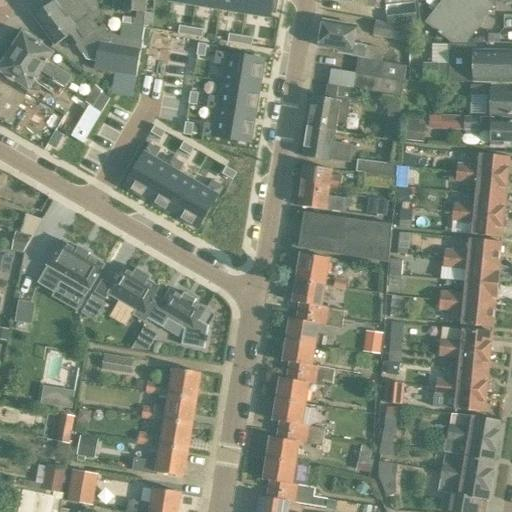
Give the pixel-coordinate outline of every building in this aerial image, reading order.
[(94,69),(137,77),(138,77),(145,43),(142,43),(143,42),(108,34),(102,26),(99,28),(94,21),(100,17),(97,0),(50,0),(50,1),(52,5),(34,17),(55,46),(70,35),(77,45),(76,46),(82,55),(99,42),(94,69)] [(115,0),(115,10),(136,12),(136,18),(123,17),(120,35),(142,38),(145,0),(115,0)] [(196,0),(195,5),(220,9),(221,0),(196,0)] [(221,0),(220,9),(219,14),(244,18),(245,14),(247,0),(221,0)] [(247,0),(245,14),(271,18),(271,13),(275,14),(277,0),(247,0)] [(387,22),(387,23),(384,0),(333,0),(366,6),(364,18),(387,22)] [(384,0),(387,23),(409,25),(409,40),(419,39),(415,0),(384,0)] [(449,40),(449,43),(475,43),(475,41),(468,41),(482,23),(481,21),(497,0),(499,0),(504,3),(511,2),(511,0),(426,0),(427,3),(436,11),(427,23),(449,40)] [(319,27),(318,32),(321,36),(319,47),(338,51),(338,54),(382,61),(384,49),(353,43),(356,26),(324,21),(323,24),(319,27)] [(408,27),(375,21),(372,36),(406,42),(408,27)] [(179,26),(178,34),(190,36),(191,28),(179,26)] [(191,28),(190,36),(202,38),(203,30),(191,28)] [(24,32),(11,51),(41,71),(64,89),(72,77),(48,61),(53,53),(39,44),(40,42),(24,32)] [(229,34),(228,42),(240,44),(241,36),(229,34)] [(241,36),(240,44),(252,46),(253,38),(241,36)] [(198,43),(196,56),(205,57),(207,45),(198,43)] [(448,81),(448,84),(459,85),(459,82),(511,82),(511,51),(475,51),(475,43),(449,43),(449,65),(421,64),(421,80),(448,81)] [(41,71),(11,51),(0,67),(0,71),(15,81),(15,79),(29,89),(34,81),(58,98),(64,89),(41,71)] [(224,65),(221,81),(260,88),(265,60),(216,51),(214,64),(224,65)] [(358,58),(356,74),(404,81),(406,66),(358,58)] [(354,90),(361,91),(401,97),(404,81),(356,74),(354,90)] [(0,123),(6,128),(15,132),(27,112),(18,107),(26,93),(0,77),(0,123)] [(256,116),(260,88),(221,81),(218,97),(209,96),(207,108),(216,110),(256,116)] [(459,85),(448,84),(448,95),(460,95),(460,86),(459,86),(459,85)] [(105,112),(115,97),(98,86),(89,100),(105,112)] [(471,86),(470,116),(511,116),(511,91),(506,92),(507,87),(471,86)] [(313,98),(308,128),(336,132),(337,123),(346,125),(349,104),(358,106),(361,91),(354,90),(337,87),(335,101),(313,98)] [(190,92),(188,104),(197,105),(199,93),(190,92)] [(41,101),(24,133),(43,143),(60,110),(41,101)] [(256,116),(216,110),(214,124),(204,123),(202,135),(251,143),(256,116)] [(426,118),(405,116),(403,140),(423,142),(426,118)] [(511,146),(511,121),(441,118),(441,129),(492,131),(491,148),(505,148),(506,146),(511,146)] [(185,122),(183,135),(192,136),(194,124),(185,122)] [(77,125),(71,135),(70,137),(83,144),(90,132),(77,125)] [(155,125),(151,133),(161,139),(166,132),(155,125)] [(336,132),(308,128),(303,157),(331,161),(350,164),(353,145),(334,142),(336,132)] [(184,142),(179,149),(190,156),(194,148),(184,142)] [(149,144),(125,187),(149,201),(169,166),(155,158),(160,150),(149,144)] [(423,148),(404,147),(403,168),(408,168),(415,169),(416,157),(422,157),(423,148)] [(457,162),(456,173),(508,178),(510,157),(479,154),(478,165),(457,162)] [(169,166),(149,201),(173,215),(193,181),(180,172),(179,172),(183,167),(184,164),(173,158),(169,166)] [(365,173),(365,174),(396,178),(397,177),(395,176),(397,165),(357,160),(356,172),(365,173)] [(304,166),(301,186),(329,191),(330,189),(340,190),(342,175),(331,174),(332,170),(304,166)] [(396,178),(395,187),(398,187),(406,188),(408,168),(403,168),(397,167),(395,176),(397,177),(396,178)] [(231,170),(227,177),(233,180),(237,173),(231,170)] [(477,184),(475,195),(506,198),(508,178),(456,173),(456,182),(477,184)] [(396,178),(365,174),(364,185),(395,189),(396,178)] [(193,181),(173,215),(198,229),(223,186),(212,180),(207,189),(193,181)] [(329,191),(301,186),(299,207),(348,214),(351,198),(329,195),(329,191)] [(410,188),(398,187),(396,204),(408,204),(410,188)] [(0,196),(11,201),(13,193),(0,188),(0,196)] [(453,203),(452,213),(504,218),(506,198),(475,195),(474,205),(453,203)] [(400,208),(398,228),(410,229),(410,221),(411,221),(412,209),(400,208)] [(302,249),(389,264),(392,225),(308,213),(302,249)] [(504,218),(452,213),(452,222),(473,224),(471,235),(502,238),(504,218)] [(33,237),(15,232),(11,251),(24,253),(33,237)] [(445,249),(444,259),(499,264),(501,242),(469,239),(468,251),(445,249)] [(397,241),(396,254),(408,255),(409,242),(397,241)] [(72,257),(56,248),(31,289),(48,299),(54,289),(79,304),(97,272),(81,263),(83,260),(73,255),(72,257)] [(301,254),(296,281),(325,286),(329,259),(301,254)] [(0,255),(0,269),(10,272),(13,258),(0,255)] [(391,259),(389,275),(401,276),(403,260),(391,259)] [(466,270),(465,282),(497,285),(499,264),(444,259),(443,268),(466,270)] [(134,277),(122,270),(111,289),(103,284),(95,297),(105,302),(108,298),(135,314),(132,318),(144,325),(158,301),(154,298),(158,290),(146,283),(148,280),(136,273),(134,277)] [(401,276),(389,275),(388,287),(400,288),(401,276)] [(334,277),(333,288),(345,290),(347,279),(334,277)] [(298,304),(297,312),(343,320),(344,310),(322,306),(325,286),(296,281),(293,303),(298,304)] [(441,291),(440,301),(495,307),(497,285),(465,282),(464,293),(441,291)] [(183,300),(173,294),(166,305),(161,302),(149,323),(164,332),(169,323),(185,333),(183,349),(205,353),(206,345),(208,345),(209,340),(207,340),(209,329),(200,324),(206,313),(195,307),(197,303),(186,296),(183,300)] [(391,296),(390,307),(393,307),(403,308),(404,297),(394,296),(391,296)] [(31,324),(34,303),(19,301),(16,321),(31,324)] [(495,307),(440,301),(439,310),(462,312),(461,325),(493,328),(495,307)] [(290,319),(286,340),(315,345),(319,324),(342,328),(343,320),(297,312),(295,320),(290,319)] [(368,350),(384,352),(387,331),(370,329),(368,350)] [(440,339),(439,348),(490,353),(492,332),(462,329),(461,341),(440,339)] [(391,331),(390,343),(401,344),(402,332),(401,332),(392,331),(391,331)] [(288,363),(287,371),(333,378),(335,369),(312,365),(315,345),(286,340),(283,362),(288,363)] [(390,343),(388,363),(399,364),(401,344),(390,343)] [(459,358),(458,370),(488,373),(490,353),(439,348),(438,356),(459,358)] [(133,359),(104,354),(101,370),(130,374),(133,359)] [(399,364),(388,363),(387,374),(398,375),(399,364)] [(147,381),(146,392),(169,396),(169,395),(197,400),(202,373),(173,368),(171,384),(147,381)] [(436,378),(435,388),(486,393),(488,373),(458,370),(457,380),(436,378)] [(280,378),(277,400),(305,404),(309,383),(332,387),(333,378),(287,371),(285,379),(280,378)] [(402,405),(404,385),(387,383),(385,404),(402,405)] [(56,388),(56,401),(79,401),(79,388),(56,388)] [(484,413),(486,393),(435,388),(434,396),(433,408),(454,410),(484,413)] [(143,406),(142,417),(193,426),(197,400),(169,395),(169,396),(146,392),(145,393),(169,396),(167,407),(154,405),(154,408),(143,406)] [(280,422),(278,431),(323,438),(325,428),(302,425),(305,404),(277,400),(273,421),(280,422)] [(91,412),(79,409),(77,421),(89,424),(91,412)] [(63,412),(60,438),(74,440),(76,414),(63,412)] [(386,413),(384,425),(395,427),(397,415),(386,413)] [(449,424),(448,433),(498,442),(501,421),(472,416),(470,427),(449,424)] [(139,432),(137,443),(149,445),(160,447),(189,451),(193,426),(142,417),(164,421),(162,436),(139,432)] [(384,425),(381,443),(392,445),(395,427),(384,425)] [(270,438),(267,459),(295,464),(299,442),(322,446),(323,438),(278,431),(277,439),(270,438)] [(445,441),(444,452),(465,456),(495,461),(498,442),(448,433),(446,441),(445,441)] [(76,455),(95,458),(98,439),(80,436),(76,455)] [(149,445),(137,443),(137,444),(160,448),(158,461),(147,459),(146,459),(135,457),(133,469),(184,478),(189,451),(160,447),(149,445)] [(392,445),(381,443),(379,454),(390,456),(392,445)] [(443,462),(441,472),(491,481),(495,461),(465,456),(463,466),(443,462)] [(269,481),(268,490),(326,499),(326,498),(314,496),(315,488),(292,484),(295,464),(267,459),(263,480),(269,481)] [(400,493),(402,462),(385,461),(384,493),(400,493)] [(42,490),(61,493),(66,467),(47,464),(42,490)] [(67,501),(93,505),(98,473),(72,469),(67,501)] [(441,472),(438,491),(451,493),(447,511),(478,511),(480,500),(486,501),(488,501),(491,481),(441,472)] [(0,506),(9,508),(10,502),(18,504),(22,485),(0,480),(0,506)] [(133,511),(178,511),(182,493),(153,488),(151,504),(128,500),(127,511),(133,511)] [(52,511),(55,496),(23,489),(18,511),(52,511)] [(261,497),(258,511),(287,511),(289,502),(324,507),(326,499),(268,490),(266,498),(261,497)]
